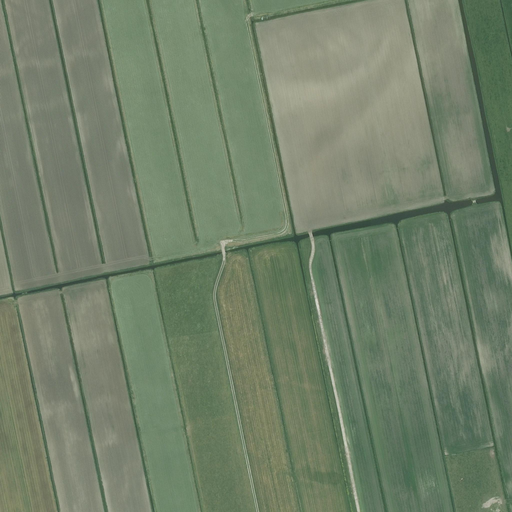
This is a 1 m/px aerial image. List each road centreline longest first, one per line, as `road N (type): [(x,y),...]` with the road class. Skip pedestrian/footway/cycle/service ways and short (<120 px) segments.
road 1 (track): [(256,511),(213,297),(222,244),(285,227),(246,22),(251,14)]
road 2 (track): [(311,239),(308,267),(358,511)]
